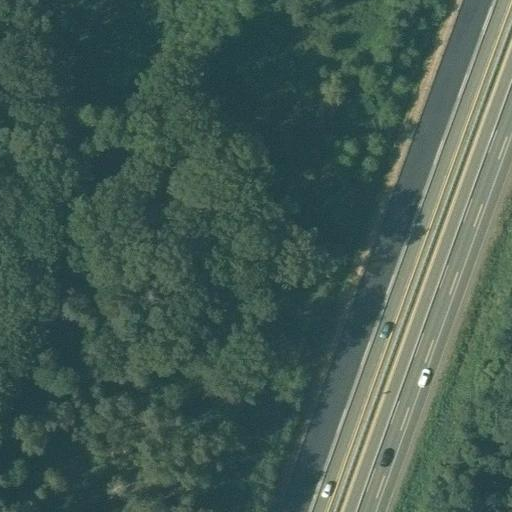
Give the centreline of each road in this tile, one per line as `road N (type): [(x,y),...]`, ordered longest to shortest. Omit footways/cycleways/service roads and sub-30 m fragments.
road 1 (motorway): [(494,0),(310,511)]
road 2 (motorway): [(361,511),(511,99)]
